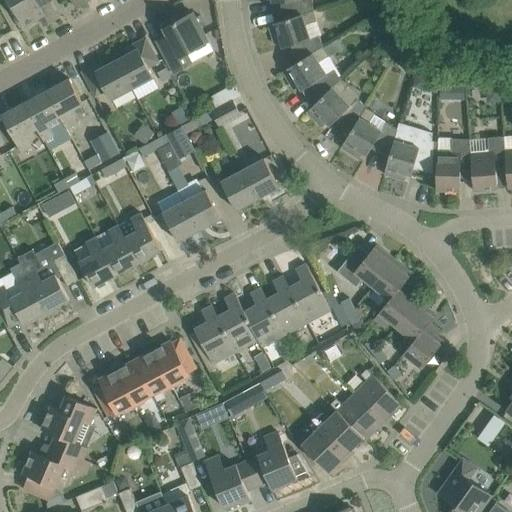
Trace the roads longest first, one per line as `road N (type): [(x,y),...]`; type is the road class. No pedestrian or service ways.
road 1 (residential): [(0,421),(67,340),(273,235),(326,182)]
road 2 (residential): [(227,0),(255,96),(326,182)]
road 3 (residential): [(481,328),(471,382),(399,482)]
road 4 (residential): [(0,80),(151,0)]
road 5 (residential): [(326,182),(431,243)]
